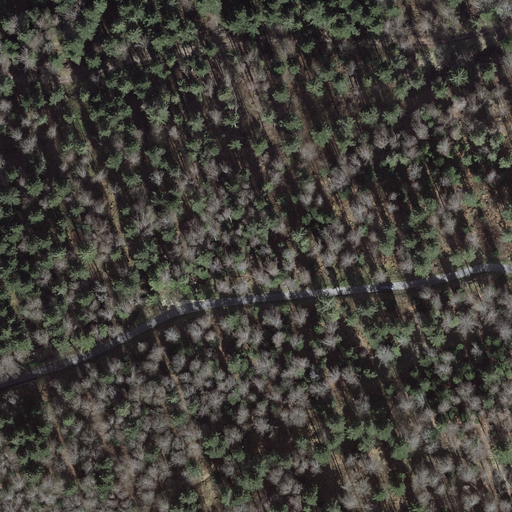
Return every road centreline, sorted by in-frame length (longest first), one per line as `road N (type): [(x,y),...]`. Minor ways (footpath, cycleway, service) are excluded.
road 1 (unclassified): [(511,271),(182,310),(0,386)]
road 2 (track): [(511,322),(424,351),(308,430),(210,470),(140,511)]
road 3 (track): [(271,41),(73,78),(0,79)]
road 4 (track): [(511,24),(419,42),(271,41)]
